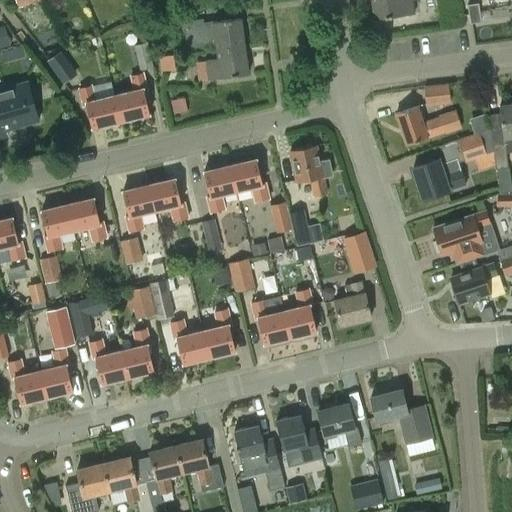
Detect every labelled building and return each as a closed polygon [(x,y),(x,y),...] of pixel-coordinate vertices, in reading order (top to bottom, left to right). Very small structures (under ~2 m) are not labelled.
[(371,0),(374,19),(413,13),(411,0),(371,0)] [(460,0),(438,0),(443,27),(464,25),(460,0)] [(480,11),(479,4),(468,6),(469,15),(480,13),(480,11)] [(480,13),(469,15),(470,24),(472,24),(482,23),(480,13)] [(215,50),(244,46),(240,18),(203,23),(203,19),(183,22),(186,47),(215,43),(215,50)] [(4,27),(0,27),(0,47),(9,45),(4,27)] [(153,68),(147,43),(133,46),(140,71),(153,68)] [(244,46),(215,50),(217,59),(205,61),(207,80),(248,74),(244,46)] [(16,59),(13,49),(1,53),(4,62),(16,59)] [(60,51),(48,60),(62,78),(74,69),(60,51)] [(161,72),(175,70),(173,56),(159,57),(161,72)] [(114,95),(120,122),(149,115),(143,91),(146,90),(142,74),(130,77),(134,91),(114,95)] [(3,132),(38,122),(27,82),(0,89),(0,138),(5,137),(3,132)] [(425,106),(450,103),(448,84),(423,86),(425,106)] [(120,122),(114,95),(93,100),(90,87),(79,89),(83,105),(86,105),(91,129),(120,122)] [(502,127),(490,128),(490,129),(494,152),(495,164),(495,165),(495,170),(496,170),(508,169),(505,153),(511,152),(511,104),(499,106),(500,113),(502,127)] [(397,114),(406,144),(427,137),(427,139),(445,133),(445,134),(461,129),(455,110),(439,115),(439,117),(422,122),(417,106),(416,106),(416,107),(397,114)] [(438,158),(413,166),(424,198),(448,190),(464,185),(457,163),(465,160),(465,161),(473,159),(494,152),(490,129),(490,128),(489,129),(473,133),(458,139),(459,140),(439,146),(444,163),(440,164),(438,158)] [(315,145),(289,151),(297,183),(310,180),(314,195),(327,192),(323,176),(331,174),(328,160),(319,162),(315,145)] [(254,202),(269,198),(266,185),(262,186),(256,159),(230,166),(236,192),(251,189),(254,202)] [(206,200),(209,212),(224,209),(221,196),(236,192),(230,166),(204,172),(210,199),(206,200)] [(172,221),(188,218),(185,205),(181,206),(174,179),(148,185),(155,212),(169,208),(172,221)] [(123,191),(129,218),(125,219),(128,232),(143,228),(140,216),(155,212),(148,185),(123,191)] [(497,207),(511,206),(511,194),(496,194),(497,207)] [(91,241),(106,237),(103,224),(99,225),(92,198),(67,204),(73,231),(88,228),(91,241)] [(291,229),(284,202),(269,205),(276,233),(291,229)] [(41,211),(48,236),(48,238),(44,239),(47,251),(62,248),(59,235),(73,231),(67,204),(41,211)] [(303,210),(288,214),(296,249),(310,246),(323,243),(319,226),(307,228),(303,210)] [(489,223),(485,211),(432,228),(436,240),(432,241),(435,253),(440,251),(441,255),(452,251),(456,263),(482,254),(478,243),(481,242),(476,227),(489,223)] [(0,262),(25,257),(21,242),(18,243),(12,218),(0,220),(0,262)] [(221,248),(214,220),(201,223),(208,251),(221,248)] [(362,230),(344,237),(355,272),(374,266),(375,265),(363,230),(362,230)] [(142,260),(136,237),(120,241),(126,264),(142,260)] [(264,242),(252,245),(255,256),(267,253),(264,242)] [(504,275),(511,272),(511,245),(496,251),(504,275)] [(296,249),(293,249),(296,262),(312,258),(310,246),(296,249)] [(39,259),(45,283),(48,297),(59,295),(56,281),(62,279),(56,255),(39,259)] [(254,288),(247,259),(228,263),(235,293),(254,288)] [(18,265),(24,288),(27,288),(30,302),(33,312),(47,308),(36,261),(18,265)] [(215,279),(229,276),(226,264),(212,268),(215,279)] [(458,303),(488,294),(484,279),(496,275),(493,264),(450,277),(458,303)] [(125,271),(119,272),(123,287),(128,285),(125,271)] [(157,320),(173,316),(167,291),(174,289),(172,278),(148,283),(157,320)] [(340,325),(370,318),(363,292),(360,281),(350,284),(344,286),(347,297),(334,300),(340,325)] [(135,320),(155,315),(148,286),(128,291),(135,320)] [(315,332),(309,305),(312,304),(308,289),(294,293),(298,307),(283,311),(289,338),(315,332)] [(257,318),(263,345),(289,338),(283,311),(279,296),(250,304),(254,318),(257,318)] [(84,300),(69,303),(77,338),(93,335),(84,300)] [(45,312),(54,349),(74,344),(66,307),(45,312)] [(231,324),(227,309),(213,313),(217,327),(202,331),(209,358),(235,352),(228,324),(231,324)] [(176,337),(182,365),(209,358),(202,331),(187,335),(183,320),(169,323),(172,338),(176,337)] [(153,371),(147,345),(146,344),(150,343),(146,329),(132,333),(136,346),(120,350),(127,378),(153,371)] [(0,358),(9,356),(3,332),(0,333),(0,358)] [(102,339),(91,342),(101,384),(127,378),(120,350),(105,354),(102,339)] [(72,391),(66,364),(65,364),(68,363),(65,349),(51,352),(54,367),(39,370),(46,398),(72,391)] [(6,363),(10,378),(13,377),(20,404),(46,398),(39,370),(24,374),(20,359),(6,363)] [(398,416),(402,433),(405,445),(432,438),(424,406),(406,410),(401,390),(371,398),(376,421),(398,416)] [(361,443),(356,427),(354,428),(347,403),(318,411),(324,435),(343,430),(347,447),(348,447),(353,465),(365,461),(360,444),(361,443)] [(300,415),(276,421),(283,451),(284,451),(288,467),(303,463),(321,458),(314,428),(304,431),(300,415)] [(246,476),(260,473),(265,472),(269,489),(284,486),(272,437),(261,439),(258,425),(234,431),(241,462),(243,461),(246,476)] [(217,464),(207,466),(200,439),(175,445),(182,473),(196,469),(200,485),(202,491),(213,489),(223,486),(217,464)] [(160,494),(172,490),(169,476),(182,473),(175,445),(148,452),(155,479),(145,481),(153,511),(165,511),(162,500),(161,500),(160,494)] [(138,511),(153,511),(145,481),(135,484),(128,457),(101,464),(108,492),(123,488),(126,502),(136,500),(138,511)] [(380,459),(388,492),(398,490),(390,457),(380,459)] [(108,492),(101,464),(76,470),(79,483),(65,486),(71,511),(94,511),(99,511),(95,495),(108,492)] [(350,487),(357,510),(384,503),(378,480),(350,487)] [(289,500),(306,495),(302,481),(284,486),(289,500)] [(426,482),(415,485),(417,495),(429,492),(426,482)] [(62,505),(56,483),(43,487),(53,507),(62,505)] [(243,511),(254,511),(257,511),(250,486),(237,490),(243,511)]
